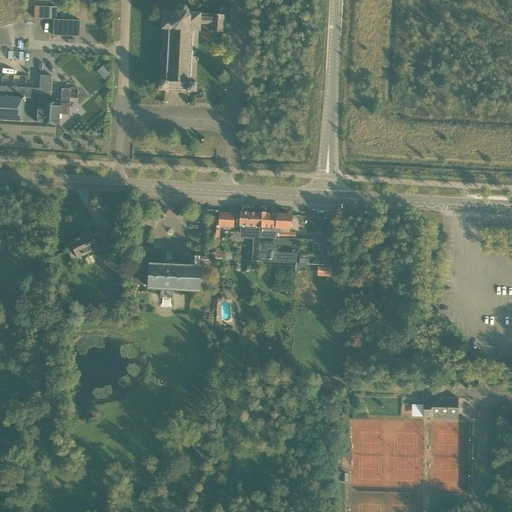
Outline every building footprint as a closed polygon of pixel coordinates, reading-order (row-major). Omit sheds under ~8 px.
[(34,6),(34,19),(56,19),(56,6),(34,6)] [(159,90),(168,91),(168,90),(187,91),(187,92),(197,92),(197,83),(196,83),(197,61),(198,61),(199,53),(197,53),(198,31),(200,31),(200,24),(212,25),(211,32),(223,32),(224,15),(188,13),(189,10),(185,6),(179,6),(175,10),(175,13),(163,12),(162,29),(163,29),(162,51),(161,51),(160,59),(162,59),(161,81),(159,81),(159,90)] [(53,35),(79,36),(80,21),(54,20),(53,35)] [(103,79),(110,73),(103,65),(96,71),(103,79)] [(39,81),(39,89),(37,122),(37,123),(44,123),(44,124),(59,125),(60,114),(68,114),(69,98),(77,99),(78,88),(69,88),(69,90),(62,89),(61,104),(45,103),(45,100),(50,100),(51,76),(40,75),(39,81)] [(39,89),(0,86),(0,120),(22,122),(22,121),(37,122),(39,89)] [(265,214),(241,212),(240,226),(240,232),(254,233),(253,248),(260,248),(260,239),(261,222),(264,222),(265,214)] [(218,226),(234,227),(235,214),(219,213),(218,226)] [(277,214),(265,214),(264,222),(261,222),(260,239),(276,240),(277,240),(277,239),(277,237),(279,238),(279,233),(277,233),(277,214)] [(291,215),(277,214),(277,233),(279,233),(279,238),(295,239),(296,232),(290,232),(291,215)] [(112,247),(104,231),(98,234),(93,237),(90,232),(84,234),(85,235),(70,242),(77,258),(98,248),(97,247),(103,245),(105,250),(112,247)] [(322,242),(321,264),(334,265),(334,242),(322,242)] [(260,248),(259,260),(276,261),(287,262),(295,262),(296,254),(287,253),(276,253),(276,249),(260,248)] [(208,258),(200,257),(189,257),(189,268),(185,267),(185,266),(151,264),(150,274),(150,290),(184,291),(184,290),(198,291),(199,267),(200,267),(200,261),(201,261),(208,261),(208,258)] [(295,271),(306,272),(306,264),(296,263),(295,271)] [(332,268),(318,267),(317,276),(331,277),(332,268)] [(284,359),(279,364),(284,369),(289,364),(284,359)] [(457,398),(431,398),(431,403),(425,403),(423,404),(423,416),(425,417),(457,418),(457,398)]
